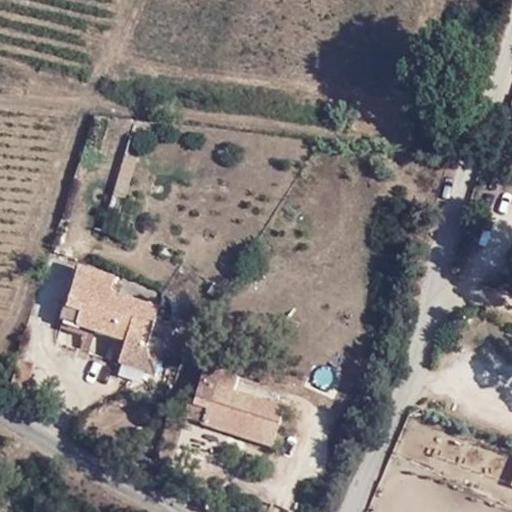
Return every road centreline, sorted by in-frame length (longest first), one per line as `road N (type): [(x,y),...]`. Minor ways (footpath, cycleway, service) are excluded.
road 1 (unclassified): [(436,287),(511,26)]
road 2 (unclassified): [(352,511),(436,287)]
road 3 (residential): [(0,423),(156,511)]
